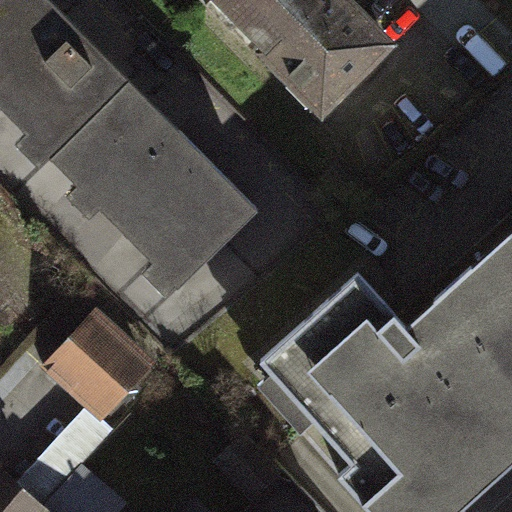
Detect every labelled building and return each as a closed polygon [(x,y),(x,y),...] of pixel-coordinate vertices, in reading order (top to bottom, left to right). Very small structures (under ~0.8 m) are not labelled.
[(0,0),(0,120),(158,286),(250,199),(59,0),(0,0)] [(355,0),(214,0),(209,6),(322,120),(401,45),(355,0)] [(511,237),(432,309),(405,333),(358,280),(256,370),(265,380),(254,390),(362,511),(462,511),(511,468),(511,237)] [(96,309),(41,368),(102,424),(157,365),(96,309)] [(245,437),(219,461),(256,502),(283,479),(245,437)] [(0,464),(0,511),(56,511),(0,464)] [(212,511),(199,500),(187,511),(212,511)]
